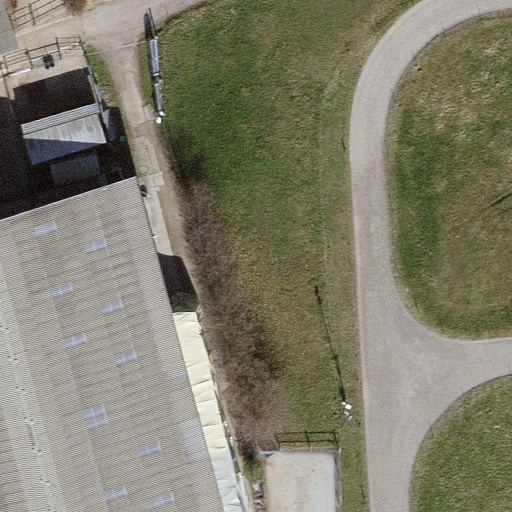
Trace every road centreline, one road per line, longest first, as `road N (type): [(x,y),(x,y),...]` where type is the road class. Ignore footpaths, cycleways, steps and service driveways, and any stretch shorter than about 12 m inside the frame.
road 1 (unknown): [(474,0),(405,40),(386,66),(369,125),(391,511)]
road 2 (unknown): [(383,368),(511,360)]
